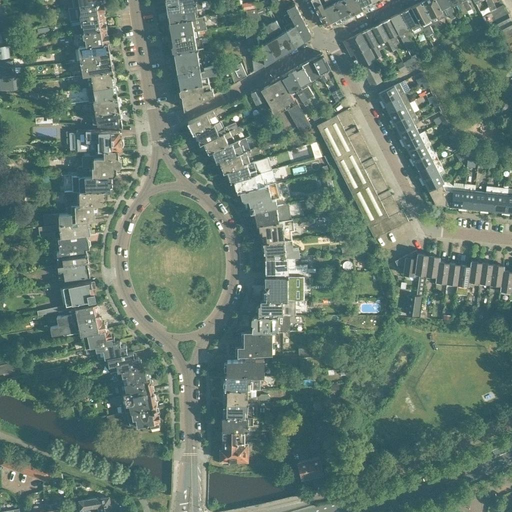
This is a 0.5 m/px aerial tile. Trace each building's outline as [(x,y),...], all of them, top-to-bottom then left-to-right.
[(167,0),(169,10),(186,7),(186,6),(188,5),(188,3),(197,2),(202,1),(201,0),(167,0)] [(311,0),(323,22),(325,26),(328,27),(333,24),(323,4),(322,2),(321,2),(320,0),(311,0)] [(342,19),(332,0),(325,0),(327,2),(323,4),(333,24),(342,19)] [(353,14),(345,0),(332,0),(342,19),(353,14)] [(345,0),(353,14),(363,9),(358,0),(345,0)] [(373,4),(370,0),(358,0),(363,9),(373,4)] [(442,11),(436,0),(424,0),(422,1),(433,23),(434,23),(437,28),(442,25),(439,20),(445,17),(442,11)] [(451,6),(447,0),(436,0),(442,11),(443,10),(442,9),(446,7),(451,18),(457,15),(452,6),(451,6)] [(467,11),(461,0),(447,0),(451,6),(452,6),(458,3),(463,13),(467,11)] [(461,0),(467,11),(467,10),(469,14),(473,12),(471,8),(472,8),(467,0),(461,0)] [(484,0),(490,11),(491,10),(497,8),(492,0),(484,0)] [(169,14),(168,16),(168,20),(170,21),(198,17),(196,17),(195,9),(197,8),(203,8),(202,1),(197,2),(188,3),(188,5),(186,6),(186,7),(169,10),(169,14)] [(433,23),(422,1),(412,6),(423,29),(427,35),(433,32),(430,25),(433,23)] [(69,7),(68,7),(70,21),(71,21),(105,16),(104,9),(105,8),(105,4),(103,3),(103,2),(74,7),(74,6),(69,7)] [(256,2),(243,4),(244,10),(257,8),(256,2)] [(310,33),(295,3),(287,8),(289,12),(290,11),(304,40),(309,37),(310,33)] [(492,12),(491,12),(495,20),(496,19),(507,13),(503,5),(502,5),(497,8),(491,10),(492,12)] [(423,29),(412,6),(402,12),(413,34),(423,29)] [(287,8),(282,10),(284,14),(291,27),(287,30),(295,46),(304,40),(290,11),(289,12),(287,8)] [(402,12),(390,17),(399,34),(399,33),(406,46),(412,43),(408,37),(413,34),(402,12)] [(495,20),(491,12),(483,16),(487,24),(495,20)] [(499,26),(511,20),(508,13),(507,13),(496,19),(498,23),(499,26)] [(105,16),(71,21),(71,25),(76,25),(77,33),(79,33),(107,29),(105,16)] [(171,22),(169,24),(169,28),(172,29),(172,35),(194,31),(207,29),(205,16),(198,17),(170,21),(171,22)] [(399,34),(390,17),(381,22),(395,49),(401,46),(396,35),(399,34)] [(295,46),(287,30),(285,26),(281,28),(277,20),(271,22),(278,37),(285,51),(295,46)] [(511,20),(499,26),(502,33),(503,32),(511,27),(511,20)] [(278,37),(271,22),(265,25),(270,35),(266,37),(276,57),(285,51),(278,37)] [(395,49),(381,22),(371,27),(381,49),(387,45),(390,51),(395,49)] [(473,31),(470,24),(464,27),(468,34),(473,31)] [(381,49),(371,27),(362,32),(376,59),(382,55),(379,50),(381,49)] [(468,34),(464,27),(459,29),(463,36),(468,34)] [(511,34),(511,27),(503,32),(506,37),(511,34)] [(109,42),(107,29),(79,33),(77,33),(71,34),(72,40),(74,40),(75,48),(79,47),(79,46),(109,42)] [(9,31),(0,32),(0,42),(11,41),(9,31)] [(174,44),(172,45),(173,50),(175,51),(175,52),(204,48),(202,38),(199,39),(198,31),(194,31),(172,35),(174,44)] [(376,59),(362,32),(343,41),(350,56),(354,54),(357,58),(356,59),(356,58),(354,60),(355,63),(358,62),(358,61),(366,76),(378,70),(372,61),(376,59)] [(276,57),(266,37),(261,40),(265,64),(276,57)] [(109,42),(79,46),(79,47),(81,61),(82,60),(95,58),(94,55),(96,55),(96,56),(111,54),(111,50),(112,48),(111,43),(109,42)] [(5,45),(0,45),(0,58),(10,57),(9,45),(5,45)] [(426,49),(429,54),(435,51),(432,46),(430,47),(426,49)] [(417,47),(405,49),(407,56),(418,54),(417,47)] [(207,66),(204,48),(175,52),(177,65),(176,65),(177,73),(179,72),(207,67),(207,66)] [(254,70),(254,71),(255,71),(265,65),(264,64),(263,64),(261,51),(251,53),(254,70)] [(331,69),(325,58),(322,53),(311,59),(320,74),(331,69)] [(112,61),(111,54),(96,56),(96,55),(94,55),(95,58),(82,60),(81,61),(84,75),(87,74),(114,70),(114,69),(115,66),(115,62),(112,61)] [(411,58),(404,62),(406,67),(414,63),(411,58)] [(13,59),(0,61),(0,71),(14,69),(13,59)] [(320,74),(311,59),(301,64),(310,80),(311,79),(320,74)] [(229,69),(235,83),(246,76),(240,62),(229,69)] [(225,63),(221,64),(213,65),(207,66),(207,67),(179,72),(181,86),(209,81),(208,74),(217,72),(216,69),(226,67),(225,63)] [(308,85),(312,83),(313,83),(311,79),(310,80),(301,64),(291,70),(307,97),(313,93),(308,85)] [(14,69),(0,71),(0,76),(15,78),(14,69)] [(115,75),(114,70),(87,74),(88,79),(86,80),(87,88),(116,83),(116,81),(117,80),(117,76),(115,75)] [(307,97),(291,70),(281,76),(290,91),(291,91),(292,94),(297,91),(302,100),(305,105),(310,102),(307,97)] [(380,75),(378,70),(366,76),(369,81),(380,75)] [(383,80),(380,75),(369,81),(371,87),(383,80)] [(15,78),(0,76),(0,89),(17,90),(16,80),(15,78)] [(284,104),(295,98),(292,94),(291,91),(290,91),(281,76),(271,81),(271,82),(261,88),(274,111),(285,105),(284,104)] [(426,81),(423,76),(416,80),(419,85),(422,83),(426,81)] [(209,81),(181,86),(184,109),(214,94),(213,88),(211,88),(209,81)] [(405,92),(400,82),(378,93),(382,100),(379,101),(381,104),(384,103),(405,92)] [(411,85),(414,93),(420,90),(416,82),(411,85)] [(116,84),(116,83),(87,88),(89,101),(118,97),(117,90),(119,89),(118,85),(116,84)] [(344,95),(340,88),(331,92),(336,101),(344,95)] [(256,104),(264,101),(258,89),(251,92),(256,104)] [(410,102),(405,92),(381,104),(383,108),(385,107),(388,113),(410,102)] [(120,98),(118,97),(89,101),(91,114),(120,109),(119,104),(121,102),(120,98)] [(269,113),(264,101),(256,104),(262,116),(269,113)] [(415,111),(410,102),(388,113),(392,119),(389,120),(391,124),(415,111)] [(291,115),(301,109),(298,103),(287,110),(291,115)] [(226,109),(224,105),(188,122),(190,126),(189,127),(192,133),(193,133),(195,133),(219,122),(219,121),(216,115),(226,109)] [(123,115),(123,114),(122,111),(120,109),(91,114),(93,124),(123,125),(121,117),(123,115)] [(304,114),(301,109),(291,115),(294,120),(304,114)] [(351,114),(348,109),(337,115),(339,120),(351,114)] [(419,121),(415,111),(391,124),(393,127),(395,126),(398,132),(415,124),(414,124),(419,121)] [(308,120),(304,114),(294,120),(297,126),(308,120)] [(354,120),(351,114),(339,120),(342,125),(354,120)] [(353,147),(350,141),(348,136),(359,131),(359,130),(356,125),(345,130),(342,125),(339,120),(337,115),(317,125),(369,226),(374,224),(380,221),(385,218),(388,216),(385,211),(383,206),(380,200),(391,195),(392,195),(389,189),(377,195),(375,189),(372,184),(369,179),(366,173),(364,168),(375,162),(376,162),(373,157),(372,157),(361,162),(358,157),(356,152),(353,147)] [(238,127),(238,126),(236,122),(224,126),(221,120),(219,121),(219,122),(195,133),(200,143),(204,142),(238,127)] [(308,120),(297,126),(300,132),(309,128),(310,128),(310,124),(308,120)] [(356,125),(354,120),(342,125),(345,130),(356,125)] [(419,133),(415,124),(398,132),(401,138),(399,140),(401,143),(419,133)] [(241,125),(238,126),(238,127),(204,142),(206,145),(205,147),(207,151),(209,151),(209,152),(212,151),(236,142),(235,141),(232,135),(234,134),(243,130),(241,125)] [(100,130),(77,129),(78,151),(83,150),(90,150),(104,150),(118,149),(122,149),(122,147),(123,147),(123,146),(123,145),(123,144),(124,144),(124,143),(124,142),(124,141),(123,141),(123,140),(123,139),(122,139),(122,138),(121,138),(121,136),(120,136),(120,131),(112,131),(112,130),(100,130)] [(362,136),(359,131),(348,136),(350,141),(362,136)] [(408,151),(429,141),(424,131),(419,133),(401,143),(402,146),(405,145),(408,151)] [(364,141),(362,136),(350,141),(353,147),(364,141)] [(236,142),(212,151),(216,162),(220,161),(243,153),(243,151),(249,149),(245,137),(235,141),(236,142)] [(367,146),(364,141),(353,147),(356,152),(367,146)] [(410,163),(434,150),(429,141),(408,151),(411,157),(408,159),(410,163)] [(249,149),(243,151),(243,153),(220,161),(221,164),(219,165),(222,171),(224,171),(225,172),(226,171),(251,163),(250,163),(248,156),(260,151),(258,146),(249,149)] [(370,152),(367,146),(356,152),(358,157),(370,152)] [(77,171),(68,172),(68,174),(70,174),(117,172),(116,167),(119,166),(121,164),(121,159),(119,158),(119,157),(118,149),(104,150),(90,150),(83,150),(83,155),(82,155),(83,165),(80,165),(77,168),(77,171)] [(418,171),(439,160),(434,150),(410,163),(412,166),(415,164),(418,171)] [(372,157),(370,152),(358,157),(361,162),(372,157)] [(251,163),(226,171),(227,177),(230,177),(231,182),(235,181),(270,171),(270,170),(266,158),(254,162),(250,163),(251,163)] [(444,169),(439,160),(418,171),(421,177),(419,178),(420,182),(439,172),(444,169)] [(378,168),(375,162),(364,168),(366,173),(378,168)] [(381,173),(378,168),(366,173),(369,179),(381,173)] [(272,169),(270,170),(270,171),(235,181),(236,184),(234,185),(235,191),(237,191),(238,192),(241,191),(265,185),(265,184),(276,181),(272,169)] [(111,180),(111,175),(114,175),(117,172),(70,174),(70,176),(73,176),(72,182),(72,183),(71,185),(71,186),(71,188),(72,189),(73,191),(110,189),(113,187),(112,183),(109,181),(111,180)] [(444,181),(439,172),(420,182),(422,185),(425,184),(428,191),(429,190),(431,195),(439,191),(437,186),(445,182),(444,181)] [(383,178),(381,173),(369,179),(372,184),(383,178)] [(386,184),(383,178),(372,184),(375,189),(386,184)] [(279,196),(281,195),(278,183),(276,183),(276,181),(265,184),(265,185),(241,191),(243,199),(244,200),(246,199),(246,200),(245,202),(246,207),(248,207),(248,208),(251,207),(252,211),(252,212),(254,211),(277,206),(276,198),(280,197),(279,196)] [(453,188),(454,185),(447,181),(444,181),(445,182),(437,186),(439,191),(431,195),(435,204),(447,205),(448,197),(452,198),(453,188)] [(465,183),(464,189),(462,210),(466,211),(466,208),(473,209),(475,191),(476,184),(465,183)] [(389,189),(386,184),(375,189),(377,195),(389,189)] [(333,185),(321,187),(323,199),(334,197),(333,185)] [(495,211),(498,187),(487,185),(486,192),(484,213),(488,213),(488,210),(495,211)] [(505,215),(508,194),(507,194),(508,188),(498,187),(495,211),(502,212),(502,215),(505,215)] [(462,210),(464,189),(453,188),(452,198),(448,197),(447,205),(451,206),(459,207),(458,210),(462,210)] [(73,191),(67,191),(67,206),(69,206),(97,204),(102,203),(102,199),(106,199),(105,190),(110,190),(110,189),(73,191)] [(486,192),(475,191),(473,209),(480,209),(480,212),(484,213),(486,192)] [(394,200),(391,195),(380,200),(383,206),(394,200)] [(397,205),(394,200),(383,206),(385,211),(397,205)] [(98,212),(97,204),(69,206),(69,212),(59,213),(59,214),(56,214),(56,213),(43,213),(44,223),(60,221),(60,223),(60,224),(88,220),(93,219),(93,217),(95,217),(94,213),(98,212)] [(256,216),(254,217),(255,223),(257,223),(258,225),(259,224),(291,219),(288,204),(277,206),(254,211),(256,216)] [(400,211),(397,205),(385,211),(388,216),(391,215),(397,212),(400,211)] [(402,209),(400,211),(397,212),(403,224),(409,221),(402,209)] [(403,224),(397,212),(391,215),(397,227),(403,224)] [(397,227),(391,215),(388,216),(385,218),(392,230),(397,227)] [(311,216),(298,217),(299,225),(312,224),(311,216)] [(392,230),(385,218),(380,221),(386,233),(392,230)] [(291,219),(259,224),(260,230),(262,230),(263,234),(261,235),(261,240),(263,241),(264,242),(290,239),(292,239),(291,230),(294,230),(293,219),(291,219)] [(60,223),(39,226),(39,227),(41,239),(55,238),(56,238),(55,231),(61,230),(62,237),(87,234),(90,233),(90,232),(91,231),(91,227),(89,226),(89,224),(88,224),(88,220),(60,224),(60,223)] [(386,233),(380,221),(374,224),(380,235),(386,233)] [(380,235),(374,224),(369,226),(369,227),(375,238),(380,235)] [(87,238),(87,234),(62,237),(56,238),(55,238),(56,244),(60,243),(60,250),(60,251),(86,247),(89,247),(89,246),(90,244),(90,240),(88,239),(88,238),(87,238)] [(300,255),(299,247),(293,248),(293,245),(290,245),(290,239),(264,242),(264,243),(262,244),(262,250),(264,251),(264,252),(265,252),(265,257),(295,256),(300,255)] [(87,251),(86,247),(60,251),(60,250),(53,251),(54,257),(58,257),(58,264),(58,265),(87,261),(88,261),(88,260),(89,258),(89,254),(88,253),(87,251)] [(425,274),(428,254),(417,253),(416,251),(417,250),(416,250),(395,261),(401,272),(403,273),(403,274),(415,275),(425,277),(426,274),(425,274)] [(438,261),(439,261),(440,256),(428,254),(425,274),(426,274),(435,275),(434,280),(435,280),(438,261)] [(295,264),(295,256),(265,257),(264,258),(264,266),(266,266),(266,272),(316,273),(316,269),(307,268),(307,264),(295,264)] [(478,281),(481,262),(470,260),(469,265),(467,280),(468,280),(478,281)] [(87,265),(87,261),(58,265),(58,264),(55,265),(55,271),(58,271),(59,278),(65,277),(65,279),(89,275),(89,273),(90,272),(90,268),(88,267),(88,265),(87,265)] [(446,282),(448,262),(439,261),(438,261),(435,280),(446,282)] [(456,283),(459,264),(448,262),(446,282),(456,283)] [(489,282),(492,263),(481,262),(478,281),(489,282)] [(502,270),(503,265),(492,263),(489,282),(500,284),(502,270)] [(467,280),(469,265),(459,264),(456,283),(455,293),(466,294),(468,280),(467,280)] [(510,290),(511,277),(511,271),(502,270),(500,284),(499,289),(510,290)] [(262,292),(262,298),(264,299),(264,300),(295,300),(303,300),(302,277),(266,276),(266,286),(265,286),(265,290),(263,290),(263,292),(262,292)] [(91,280),(63,286),(67,303),(54,306),(55,311),(64,309),(78,306),(77,302),(89,299),(89,300),(95,299),(94,292),(93,293),(92,288),(95,288),(94,281),(91,282),(91,280)] [(418,315),(421,296),(409,294),(406,314),(418,315)] [(257,307),(257,312),(258,313),(258,315),(287,315),(287,313),(307,314),(307,300),(303,300),(295,300),(264,300),(260,300),(260,304),(259,304),(259,306),(257,307)] [(65,314),(57,316),(59,324),(74,321),(73,316),(77,315),(78,320),(99,316),(97,302),(78,306),(64,309),(65,314)] [(462,310),(459,319),(467,321),(470,313),(462,310)] [(287,324),(287,315),(258,315),(254,315),(254,316),(252,317),(252,322),(254,323),(254,325),(253,325),(252,330),(283,331),(290,331),(290,324),(287,324)] [(101,316),(99,316),(78,320),(74,321),(59,324),(51,326),(52,334),(80,328),(81,334),(83,334),(83,333),(106,329),(106,328),(107,326),(106,321),(104,320),(102,321),(101,316)] [(108,328),(106,329),(83,333),(83,334),(86,347),(115,340),(114,335),(111,335),(110,329),(108,328)] [(283,352),(283,331),(252,330),(245,330),(245,340),(243,340),(243,345),(238,345),(238,354),(283,352)] [(115,340),(86,347),(87,353),(88,360),(99,358),(108,356),(127,352),(126,345),(123,343),(121,344),(120,339),(115,340)] [(312,347),(299,347),(299,356),(313,356),(312,347)] [(133,350),(127,352),(108,356),(108,359),(101,360),(103,372),(118,370),(118,369),(140,365),(140,363),(141,361),(141,358),(139,357),(138,356),(134,357),(133,350)] [(0,353),(0,364),(12,362),(10,351),(0,353)] [(264,358),(255,358),(227,360),(227,375),(260,376),(260,375),(264,375),(264,358)] [(144,364),(140,365),(118,369),(118,370),(121,383),(150,377),(150,376),(151,375),(150,371),(148,370),(148,368),(145,369),(144,364)] [(60,369),(49,371),(50,378),(62,375),(60,369)] [(224,382),(224,386),(225,387),(225,389),(255,389),(255,388),(256,388),(260,388),(260,376),(227,375),(226,375),(225,381),(224,382)] [(150,377),(121,383),(123,397),(134,395),(134,393),(153,389),(152,384),(153,382),(153,378),(150,377)] [(256,388),(255,388),(255,389),(225,389),(223,389),(223,402),(257,403),(257,402),(270,402),(270,396),(268,394),(261,394),(259,396),(256,396),(256,388)] [(155,399),(154,393),(153,389),(134,393),(134,395),(123,397),(124,400),(125,399),(126,404),(124,404),(126,411),(130,411),(156,406),(158,404),(157,400),(155,399)] [(257,408),(257,403),(223,402),(224,416),(251,416),(253,416),(257,416),(257,408)] [(340,403),(337,403),(329,404),(330,413),(340,411),(340,403)] [(157,412),(156,406),(130,411),(131,418),(136,417),(138,425),(150,422),(151,428),(160,427),(158,419),(160,417),(159,414),(157,412)] [(253,416),(251,416),(224,416),(224,418),(221,419),(221,423),(224,424),(223,429),(245,430),(245,429),(258,429),(258,424),(253,423),(253,416)] [(272,416),(272,427),(280,427),(280,416),(272,416)] [(333,446),(334,432),(334,423),(325,422),(325,432),(324,432),(323,445),(333,446)] [(245,441),(245,430),(223,429),(223,431),(222,432),(222,436),(223,437),(223,441),(222,442),(222,443),(245,443),(245,441)] [(260,447),(260,443),(252,443),(252,442),(249,442),(249,441),(245,441),(245,443),(222,443),(222,444),(223,445),(223,449),(221,449),(221,459),(222,459),(223,463),(229,463),(230,459),(248,459),(249,450),(252,449),(252,447),(260,447)] [(8,467),(11,454),(5,452),(3,456),(1,462),(0,464),(8,467)] [(13,468),(16,456),(11,454),(8,467),(13,468)] [(18,470),(22,458),(16,456),(13,468),(18,470)] [(319,456),(298,461),(302,478),(323,473),(319,456)] [(23,472),(27,460),(22,458),(18,470),(23,472)] [(28,474),(33,462),(27,460),(23,472),(28,474)] [(33,476),(39,464),(33,462),(28,474),(33,476)] [(38,478),(44,466),(39,464),(33,476),(38,478)] [(49,482),(53,470),(44,466),(38,478),(47,481),(49,482)] [(97,496),(79,500),(80,509),(81,509),(81,510),(93,510),(93,509),(99,508),(99,511),(111,511),(109,496),(97,498),(97,496)] [(61,511),(61,508),(60,502),(53,504),(53,509),(47,510),(47,511),(61,511)]
